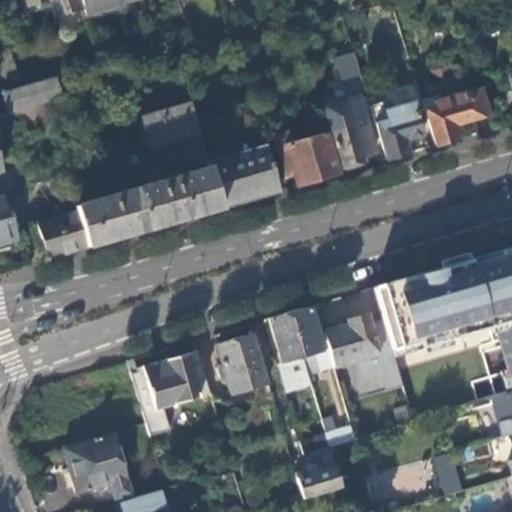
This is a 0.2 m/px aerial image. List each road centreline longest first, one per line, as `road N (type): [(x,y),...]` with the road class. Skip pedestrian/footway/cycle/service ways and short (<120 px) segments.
road 1 (primary): [(0,371),(266,274),(511,202)]
road 2 (primary): [(511,167),(198,258)]
road 3 (primary): [(198,258),(0,339)]
road 4 (primary): [(198,258),(0,306)]
